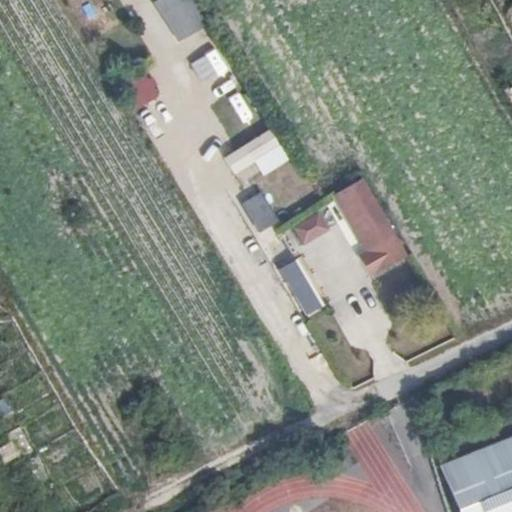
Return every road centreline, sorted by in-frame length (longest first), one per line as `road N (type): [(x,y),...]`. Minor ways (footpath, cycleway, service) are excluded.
road 1 (track): [(346,405),(145,511)]
road 2 (unclassified): [(511,322),(346,405)]
